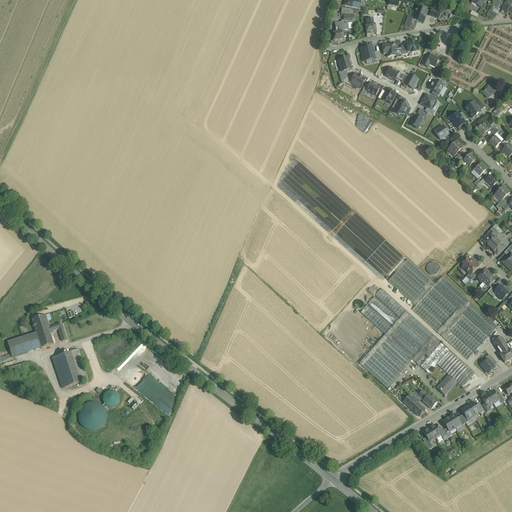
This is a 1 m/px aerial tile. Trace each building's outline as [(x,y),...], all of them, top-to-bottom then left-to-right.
[(474,0),(473,3),(472,3),(477,6),(478,6),(481,7),(480,8),(481,8),(485,0),(474,0)] [(506,2),(502,10),(511,15),(511,14),(511,0),(510,0),(509,4),(506,2)] [(427,11),(417,7),(416,11),(413,10),(413,11),(416,12),(413,19),(412,19),(411,19),(417,21),(423,23),(427,11)] [(440,13),(432,10),(430,16),(438,19),(440,13)] [(492,12),(489,11),(487,15),(493,19),(496,14),(492,12)] [(412,19),(408,17),(405,27),(414,30),(417,21),(411,19),(412,19)] [(373,19),(366,20),(367,26),(365,26),(367,34),(377,33),(375,25),(374,25),(373,19)] [(342,23),(335,24),(336,29),(333,30),(333,33),(334,41),(344,40),(343,32),(342,28),(347,28),(347,24),(342,23)] [(406,43),(407,46),(408,53),(411,52),(411,53),(415,53),(415,52),(419,51),(418,42),(414,42),(414,41),(410,41),(410,43),(406,43)] [(392,45),(382,46),(384,55),(387,55),(388,58),(396,57),(395,50),(395,47),(395,46),(392,44),(392,45)] [(373,47),(361,50),(364,62),(375,60),(374,53),(373,47)] [(435,68),(439,60),(431,56),(429,59),(427,64),(435,68)] [(351,70),(348,58),(339,61),(342,72),(347,71),(351,70)] [(449,67),(462,72),(464,68),(451,62),(449,67)] [(390,68),(386,77),(389,78),(388,79),(389,79),(391,80),(392,80),(395,82),(396,79),(399,73),(397,72),(397,71),(393,69),(393,70),(390,68)] [(445,74),(462,81),(464,76),(447,69),(445,74)] [(342,84),(343,83),(348,77),(347,71),(342,72),(339,73),(342,84)] [(399,73),(396,79),(402,82),(405,75),(400,72),(399,73)] [(359,77),(355,75),(353,78),(350,84),(351,84),(360,89),(365,80),(362,78),(359,76),(359,77)] [(403,86),(412,90),(417,79),(408,75),(403,86)] [(350,76),(348,77),(343,83),(350,86),(351,84),(350,84),(353,78),(350,76)] [(434,81),(429,90),(438,95),(443,87),(443,86),(438,83),(434,81)] [(374,85),(371,84),(369,86),(366,91),(367,92),(375,96),(376,96),(379,91),(378,91),(379,88),(377,87),(377,86),(374,84),(374,85)] [(490,85),(485,91),(482,93),(483,93),(487,99),(492,95),(490,93),(495,88),(490,85)] [(395,96),(387,91),(386,93),(381,101),(382,101),(386,103),(386,102),(391,104),(395,96)] [(437,101),(426,95),(421,105),(427,108),(432,111),(437,101)] [(404,116),(405,115),(408,109),(404,107),(405,104),(400,101),(399,102),(395,110),(393,113),(399,116),(400,113),(404,116)] [(474,102),(465,109),(468,113),(470,112),(471,114),(470,115),(472,119),(482,113),(480,111),(476,105),(474,102)] [(476,105),(480,111),(485,108),(480,102),(476,105)] [(427,108),(425,112),(428,114),(433,116),(435,112),(432,111),(427,108)] [(425,119),(428,114),(425,112),(420,109),(418,115),(420,116),(423,118),(425,119)] [(459,115),(464,122),(467,120),(462,112),(459,115)] [(455,118),(451,120),(457,129),(465,124),(464,122),(459,115),(458,114),(454,117),(455,118)] [(418,118),(415,116),(410,126),(417,130),(422,120),(423,118),(420,116),(418,118)] [(488,131),(482,125),(476,131),(482,137),(488,131)] [(443,127),(435,132),(441,141),(449,135),(443,127)] [(501,143),(495,137),(489,143),(495,149),(501,143)] [(456,142),(448,150),(455,157),(462,149),(459,146),(460,145),(456,142)] [(511,147),(509,145),(502,152),(509,158),(511,156),(511,155),(511,147)] [(475,161),(469,155),(463,161),(469,167),(475,161)] [(480,165),(474,171),(480,177),(486,171),(480,165)] [(498,182),(491,176),(485,183),(491,189),(498,182)] [(510,194),(503,187),(494,196),(501,202),(504,200),(510,194)] [(500,234),(493,228),(490,231),(497,237),(500,234)] [(504,248),(491,235),(487,240),(487,242),(485,244),(497,255),(504,248)] [(507,256),(501,262),(511,272),(511,271),(511,259),(511,260),(511,258),(511,254),(510,253),(507,256)] [(473,264),(467,259),(463,263),(465,264),(463,266),(467,270),(466,271),(469,274),(470,275),(472,273),(477,268),(477,267),(474,264),(473,264)] [(435,285),(408,260),(388,282),(416,307),(435,285)] [(435,263),(432,262),(428,264),(426,267),(426,270),(428,273),(431,275),(435,274),(438,272),(439,269),(438,265),(435,263)] [(479,277),(478,278),(480,280),(480,281),(482,284),(490,276),(485,271),(483,273),(479,277)] [(472,273),(470,275),(469,274),(466,278),(470,282),(475,276),(472,273)] [(490,276),(482,284),(484,286),(486,286),(488,288),(489,287),(493,282),(495,281),(490,276)] [(416,307),(412,310),(468,360),(474,353),(449,331),(450,330),(475,352),(481,345),(456,323),(457,322),(482,344),(488,338),(462,314),(462,313),(489,337),(498,327),(442,277),(435,285),(416,307)] [(496,291),(494,293),(501,300),(508,293),(500,286),(496,291)] [(474,373),(439,342),(440,341),(382,289),(376,296),(400,318),(399,320),(374,297),(368,304),(393,327),(392,328),(367,306),(361,313),(385,335),(413,360),(416,363),(428,374),(437,364),(449,376),(457,383),(461,387),(474,373)] [(363,307),(364,305),(363,303),(362,302),(361,301),(359,300),(357,301),(356,302),(355,303),(354,305),(355,307),(356,308),(357,309),(359,310),(361,309),(362,308),(363,307)] [(46,321),(48,321),(46,315),(32,319),(36,332),(36,333),(49,329),(48,328),(46,321)] [(50,327),(48,328),(49,329),(50,332),(52,331),(52,333),(54,332),(54,331),(58,329),(62,341),(67,340),(62,324),(50,327)] [(49,329),(36,333),(41,348),(54,344),(50,332),(49,329)] [(11,354),(12,357),(41,348),(36,333),(7,342),(11,354)] [(413,360),(385,335),(359,364),(387,389),(413,360)] [(510,350),(502,337),(493,343),(501,356),(510,350)] [(71,352),(52,358),(62,389),(88,380),(78,349),(71,352)] [(501,356),(500,356),(505,363),(511,358),(511,353),(510,350),(501,356)] [(497,364),(489,355),(485,358),(487,360),(488,360),(493,367),(497,364)] [(493,367),(488,360),(487,360),(481,366),(488,374),(494,369),(494,368),(493,367)] [(21,364),(9,368),(11,372),(16,370),(17,374),(23,372),(21,364)] [(449,376),(437,389),(445,396),(457,383),(449,376)] [(105,394),(103,396),(103,400),(104,403),(105,405),(108,407),(111,408),(115,407),(117,405),(119,402),(119,399),(119,396),(117,393),(114,392),(111,391),(108,392),(105,394)] [(493,391),(487,395),(493,404),(498,401),(499,400),(497,397),(493,391)] [(428,396),(423,392),(419,396),(422,399),(424,400),(428,396)] [(413,396),(419,402),(422,399),(419,396),(416,393),(413,396)] [(505,402),(500,394),(497,397),(499,400),(498,401),(501,405),(505,402)] [(424,400),(423,402),(431,409),(434,406),(435,406),(437,404),(436,404),(437,403),(428,395),(428,396),(424,400)] [(487,395),(481,399),(485,404),(487,408),(488,407),(493,404),(487,395)] [(409,397),(404,403),(413,412),(415,414),(415,413),(419,417),(422,414),(422,415),(424,412),(425,411),(416,403),(409,397)] [(97,403),(91,402),(86,404),(82,407),(79,412),(78,418),(79,423),(83,427),(88,430),(93,431),(98,430),(103,426),(106,422),(107,416),(105,411),(102,406),(97,403)] [(473,402),(468,406),(474,416),(479,413),(480,413),(475,406),(473,402)] [(479,403),(475,406),(480,413),(479,413),(480,414),(484,411),(481,406),(479,403)] [(487,408),(485,404),(481,406),(484,411),(486,414),(490,411),(488,407),(487,408)] [(468,406),(461,410),(464,414),(467,420),(468,420),(474,416),(468,406)] [(457,419),(454,415),(449,418),(455,428),(458,433),(463,429),(462,426),(461,427),(461,425),(457,419)] [(466,424),(461,416),(457,419),(461,425),(461,427),(462,426),(466,424)] [(449,418),(443,422),(447,429),(449,432),(450,432),(455,428),(449,418)] [(435,425),(429,429),(435,439),(441,436),(441,435),(438,430),(435,425)] [(443,431),(442,428),(438,430),(441,435),(441,436),(443,438),(446,436),(443,431)] [(435,439),(429,429),(423,433),(426,438),(430,443),(435,439)] [(447,429),(443,431),(446,436),(448,438),(452,435),(450,432),(449,432),(447,429)] [(430,443),(426,438),(423,440),(424,442),(427,448),(429,450),(433,448),(430,443)]
